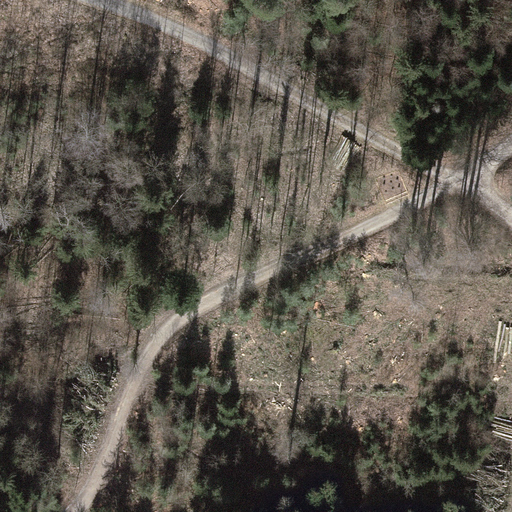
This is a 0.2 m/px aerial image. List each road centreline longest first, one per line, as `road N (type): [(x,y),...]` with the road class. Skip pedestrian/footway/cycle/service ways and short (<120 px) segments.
road 1 (track): [(511,145),(459,182),(212,295),(169,326),(141,366),(98,478),(76,511)]
road 2 (track): [(511,212),(221,50),(94,0)]
